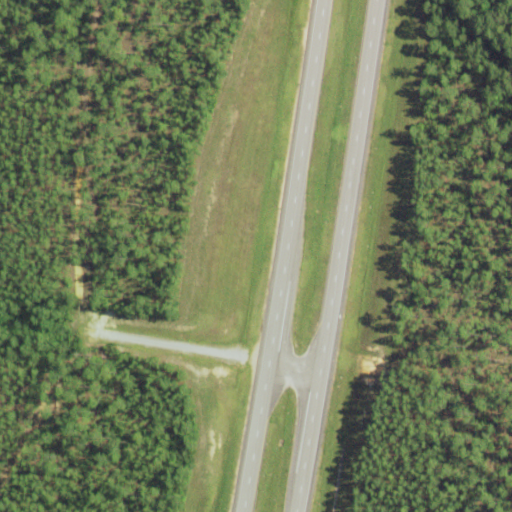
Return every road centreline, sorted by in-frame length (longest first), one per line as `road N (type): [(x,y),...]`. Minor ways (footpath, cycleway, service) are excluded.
road 1 (primary): [(323,0),(243,511)]
road 2 (primary): [(300,511),(379,0)]
